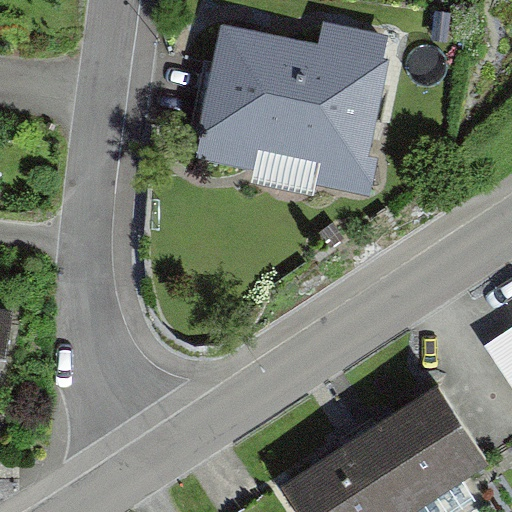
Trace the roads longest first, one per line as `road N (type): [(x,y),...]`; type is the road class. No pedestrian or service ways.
road 1 (tertiary): [(158,461),(511,228)]
road 2 (residential): [(120,0),(86,247)]
road 3 (residential): [(86,247),(94,351),(158,461)]
